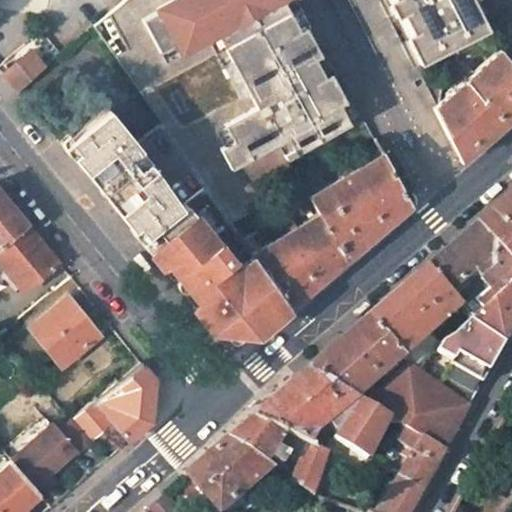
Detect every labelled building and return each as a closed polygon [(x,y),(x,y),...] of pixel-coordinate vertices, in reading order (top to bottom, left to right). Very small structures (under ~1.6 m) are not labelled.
[(297,0),(123,0),(113,9),(92,25),(159,121),(203,185),(231,225),(269,202),(260,185),(291,166),(285,157),(360,116),(297,0)] [(511,0),(424,0),(449,49),(511,17),(511,0)] [(30,48),(1,72),(14,89),(43,64),(30,48)] [(511,60),(508,64),(496,51),(430,107),(457,162),(501,125),(511,114),(511,60)] [(182,203),(203,185),(159,121),(132,143),(104,107),(59,143),(93,185),(98,181),(106,190),(113,199),(108,203),(172,283),(176,279),(182,287),(188,294),(184,297),(194,309),(192,311),(210,333),(255,336),(273,320),(269,314),(284,302),(251,254),(238,265),(231,256),(228,259),(182,203)] [(379,152),(308,195),(345,258),(379,229),(408,205),(379,152)] [(0,245),(28,224),(6,197),(0,188),(0,245)] [(345,258),(308,195),(305,190),(294,197),(308,220),(285,234),(315,284),(333,269),(345,258)] [(511,192),(490,212),(511,230),(511,192)] [(511,230),(490,212),(479,221),(511,250),(511,256),(507,266),(511,269),(511,230)] [(475,321),(507,266),(511,256),(511,250),(479,221),(448,248),(426,267),(450,294),(479,269),(489,276),(481,292),(477,289),(470,302),(465,298),(460,305),(475,321)] [(28,224),(0,245),(0,261),(23,290),(59,262),(28,224)] [(284,302),(288,307),(296,300),(315,284),(285,234),(251,254),(284,302)] [(511,269),(507,266),(475,321),(506,345),(509,338),(511,333),(511,269)] [(460,305),(450,294),(426,267),(396,293),(367,318),(401,357),(406,362),(410,365),(430,348),(434,344),(426,336),(447,317),(460,305)] [(58,368),(97,338),(67,299),(28,329),(58,368)] [(460,332),(475,321),(460,305),(447,317),(460,332)] [(337,345),(309,369),(356,397),(401,357),(367,318),(337,345)] [(506,345),(475,321),(460,332),(454,337),(447,339),(439,354),(454,363),(452,367),(484,384),(506,345)] [(139,362),(72,420),(89,440),(112,422),(128,441),(137,434),(149,424),(152,379),(139,362)] [(469,411),(410,365),(406,362),(363,401),(388,416),(401,424),(447,451),(469,411)] [(484,384),(452,367),(440,388),(469,411),(484,384)] [(317,432),(356,397),(309,369),(284,391),(254,416),(307,447),(317,432)] [(388,416),(363,401),(360,399),(346,426),(350,428),(341,444),(365,457),(388,416)] [(326,458),(307,447),(254,416),(244,425),(228,439),(263,465),(272,444),(298,459),(289,484),(310,499),(320,473),(326,458)] [(25,444),(7,459),(8,460),(33,489),(49,474),(47,472),(74,449),(76,452),(89,440),(72,420),(70,418),(54,431),(31,451),(25,444)] [(48,424),(25,444),(31,451),(54,431),(48,424)] [(413,448),(408,458),(397,476),(425,492),(433,477),(447,451),(401,424),(394,437),(407,445),(413,448)] [(204,460),(185,477),(215,511),(221,511),(269,470),(263,465),(228,439),(204,460)] [(407,445),(402,455),(408,458),(413,448),(407,445)] [(33,489),(8,460),(0,467),(0,511),(14,511),(37,493),(33,489)] [(332,478),(320,473),(310,499),(322,503),(332,478)] [(393,483),(421,498),(425,492),(397,476),(393,483)] [(376,511),(393,483),(388,480),(370,511),(376,511)] [(421,498),(393,483),(376,511),(413,511),(418,505),(421,498)] [(42,511),(48,507),(37,493),(14,511),(42,511)] [(146,511),(181,511),(182,511),(166,493),(159,499),(145,511),(146,511)]
